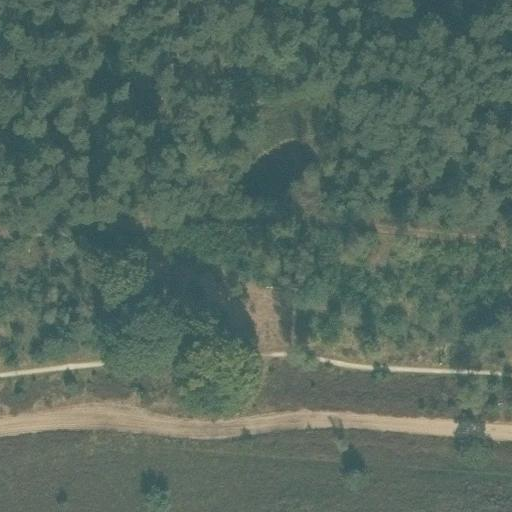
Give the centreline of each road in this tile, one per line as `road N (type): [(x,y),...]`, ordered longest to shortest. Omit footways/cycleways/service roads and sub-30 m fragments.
road 1 (track): [(0,430),(104,419),(198,430),(312,421),(511,433)]
road 2 (track): [(0,236),(206,222),(511,244)]
